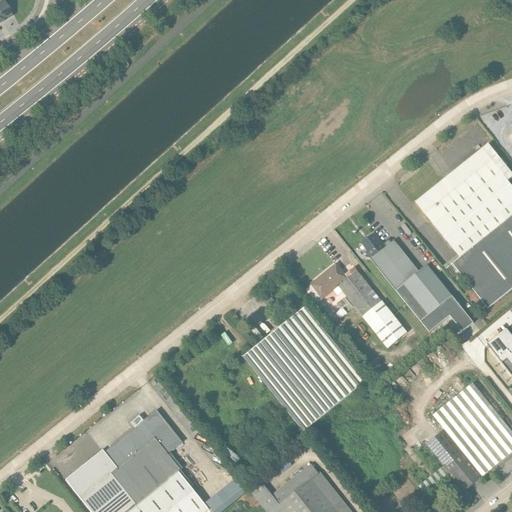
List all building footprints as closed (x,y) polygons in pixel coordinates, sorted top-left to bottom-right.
[(0,22),(1,22),(3,22),(4,21),(3,21),(11,17),(8,11),(10,10),(10,9),(9,7),(8,6),(6,7),(3,1),(0,3),(0,22)] [(128,66),(127,64),(124,61),(118,63),(117,62),(111,67),(113,68),(109,75),(115,78),(128,68),(128,66)] [(511,168),(493,145),(425,197),(417,204),(460,260),(454,265),(485,305),(511,283),(511,193),(507,187),(511,182),(511,168)] [(384,244),(371,253),(430,330),(450,314),(460,328),(468,323),(427,269),(420,274),(399,247),(391,253),(384,244)] [(338,283),(388,343),(406,328),(358,271),(351,276),(339,262),(313,284),(323,296),(338,283)] [(304,315),(248,360),(305,431),(361,385),(304,315)] [(417,487),(425,497),(450,477),(463,493),(511,452),(511,432),(473,384),(433,417),(444,431),(425,446),(442,467),(417,487)] [(183,443),(157,411),(105,453),(103,450),(65,481),(90,511),(208,511),(210,511),(166,456),(183,443)] [(351,511),(320,473),(318,474),(311,464),(271,496),(260,482),(249,491),(265,511),(351,511)]
